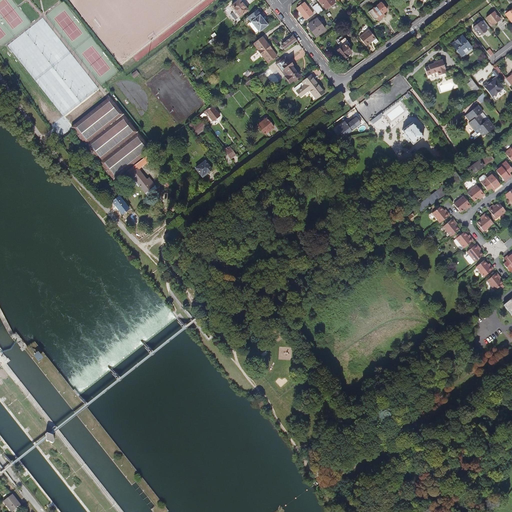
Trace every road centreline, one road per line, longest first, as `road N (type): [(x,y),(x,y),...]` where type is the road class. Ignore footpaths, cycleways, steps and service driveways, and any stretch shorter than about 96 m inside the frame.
road 1 (residential): [(341,85),(157,221)]
road 2 (residential): [(457,0),(341,85)]
